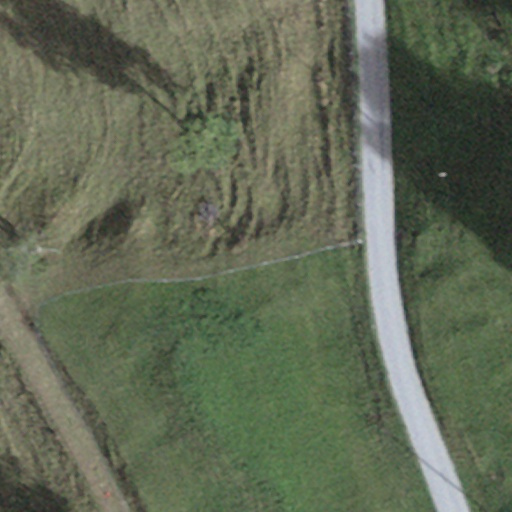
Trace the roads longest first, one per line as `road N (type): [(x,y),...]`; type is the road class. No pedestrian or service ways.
road 1 (unclassified): [(451,511),(387,319),(365,0)]
road 2 (track): [(0,307),(118,511)]
